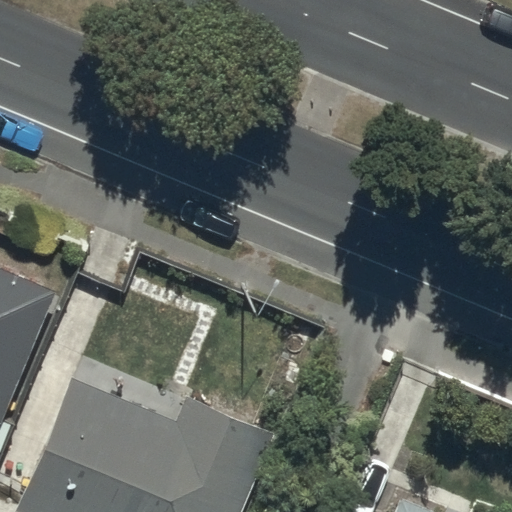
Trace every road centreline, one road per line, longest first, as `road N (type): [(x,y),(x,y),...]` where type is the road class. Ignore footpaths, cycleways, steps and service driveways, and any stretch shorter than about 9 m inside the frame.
road 1 (trunk): [(511,275),(0,64)]
road 2 (trunk): [(262,0),(511,102)]
